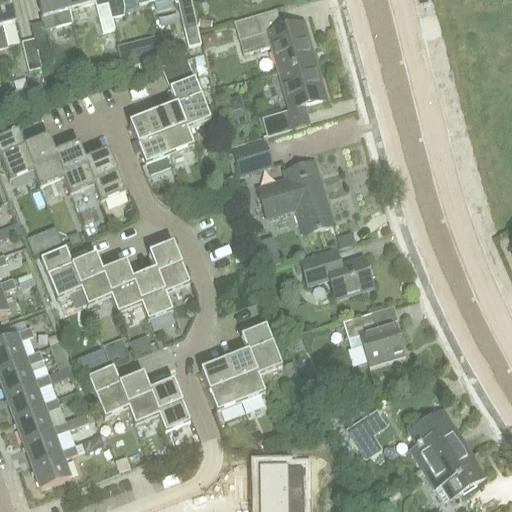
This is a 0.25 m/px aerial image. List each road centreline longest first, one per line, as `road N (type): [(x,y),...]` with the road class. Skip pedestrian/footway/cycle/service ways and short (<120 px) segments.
road 1 (residential): [(129,511),(197,485),(211,467),(211,440),(186,372),(208,307),(185,238),(150,207),(108,114)]
road 2 (residential): [(352,0),(427,259),(511,421)]
road 3 (primary): [(511,345),(452,201),(400,0)]
